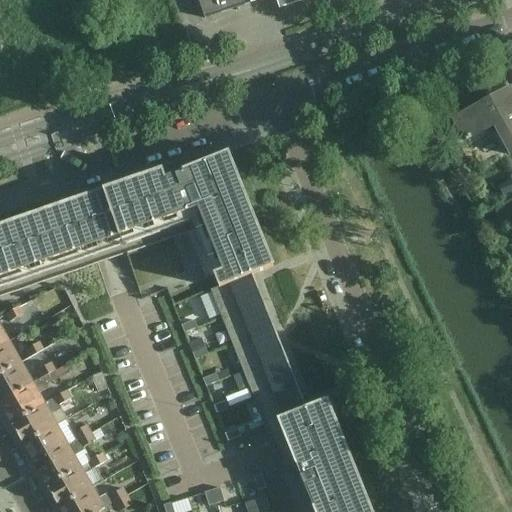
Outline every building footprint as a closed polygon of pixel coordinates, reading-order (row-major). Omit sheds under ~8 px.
[(252,4),(250,0),(197,0),(204,19),(252,4)] [(312,0),(250,0),(252,5),(265,0),(276,0),(280,11),(312,0)] [(497,113),(511,105),(511,93),(501,74),(480,86),(488,100),(490,99),(497,113)] [(494,126),(510,155),(510,156),(511,155),(511,105),(497,113),(490,99),(488,100),(482,104),(485,108),(477,113),(474,109),(453,121),(465,142),(494,126)] [(0,297),(66,275),(97,264),(98,264),(121,256),(125,254),(126,254),(172,239),(188,233),(195,231),(197,235),(206,258),(208,263),(213,276),(214,278),(218,288),(219,290),(251,276),(270,269),(273,268),(250,211),(227,154),(183,171),(181,166),(162,172),(162,171),(160,172),(132,182),(104,191),(75,201),(53,209),(47,211),(19,221),(0,227),(0,297)] [(218,288),(210,291),(221,319),(262,302),(251,276),(219,290),(218,288)] [(262,302),(221,319),(232,346),(273,329),(262,302)] [(24,316),(19,307),(5,315),(10,324),(24,316)] [(194,321),(181,327),(184,334),(197,329),(194,321)] [(0,326),(0,347),(9,343),(0,326)] [(273,329),(232,346),(243,372),(283,356),(273,329)] [(0,375),(21,363),(9,343),(0,347),(0,375)] [(39,344),(26,351),(31,359),(44,352),(39,344)] [(205,348),(192,354),(195,361),(208,356),(205,348)] [(283,356),(243,372),(253,399),(294,382),(283,356)] [(21,363),(0,375),(0,402),(33,384),(21,363)] [(38,371),(43,378),(55,371),(51,364),(38,371)] [(55,371),(43,378),(47,386),(48,386),(60,379),(55,371)] [(216,375),(203,380),(206,388),(219,382),(216,375)] [(47,386),(43,378),(33,384),(0,402),(0,406),(10,424),(45,405),(44,404),(39,395),(50,388),(48,386),(47,386)] [(294,382),(253,399),(264,426),(305,409),(294,382)] [(67,391),(54,398),(59,406),(71,399),(67,391)] [(59,406),(54,398),(44,404),(45,405),(10,424),(22,445),(57,426),(51,415),(61,409),(59,406)] [(305,409),(264,426),(283,472),(295,467),(313,511),(370,511),(361,489),(355,491),(350,478),(356,476),(350,459),(344,462),(339,449),(344,447),(326,401),(305,409)] [(227,402),(214,407),(217,414),(230,409),(227,402)] [(57,426),(22,445),(31,460),(33,465),(34,466),(69,447),(78,441),(74,434),(66,420),(57,426)] [(91,434),(86,426),(74,434),(78,441),(91,434)] [(238,430),(225,435),(228,442),(241,437),(238,430)] [(91,434),(78,441),(82,449),(83,448),(95,442),(91,434)] [(69,447),(34,466),(36,469),(39,474),(46,487),(80,467),(90,462),(83,448),(82,449),(78,441),(69,447)] [(107,462),(103,454),(90,462),(94,470),(107,462)] [(92,488),(80,467),(46,487),(58,508),(92,488)] [(262,476),(254,478),(258,492),(266,489),(262,476)] [(99,500),(92,488),(58,508),(60,511),(101,511),(107,509),(114,505),(127,497),(122,489),(111,496),(109,493),(99,500)] [(220,489),(212,491),(217,505),(224,502),(220,489)] [(212,491),(205,494),(209,507),(217,505),(212,491)] [(121,511),(132,506),(127,497),(114,505),(118,511),(121,511)]
